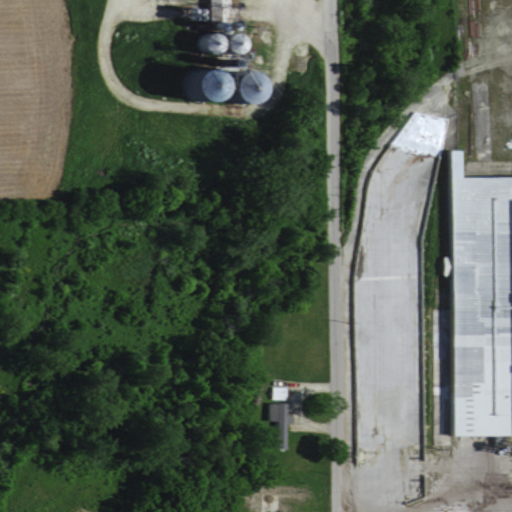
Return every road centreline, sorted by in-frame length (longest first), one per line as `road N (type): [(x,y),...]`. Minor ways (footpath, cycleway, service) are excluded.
road 1 (residential): [(112,0),(102,28),(121,111),(267,114),(288,14),(327,19)]
road 2 (tertiary): [(331,358),(326,0)]
road 3 (residential): [(333,502),(511,483)]
road 4 (residential): [(333,511),(331,358)]
